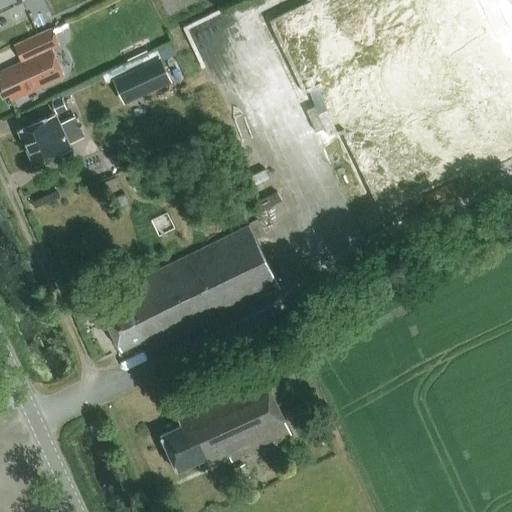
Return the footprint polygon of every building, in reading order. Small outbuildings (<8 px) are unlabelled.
[(22,0),(0,0),(0,7),(7,5),(10,12),(25,6),(22,0)] [(13,99),(63,76),(52,49),(60,46),(53,29),(14,47),(20,62),(1,71),(3,77),(0,78),(0,85),(4,94),(10,91),(13,99)] [(160,59),(117,80),(128,102),(171,82),(160,59)] [(63,101),(54,105),(58,113),(67,109),(63,101)] [(72,150),(69,144),(84,137),(76,118),(60,126),(56,115),(21,131),(37,166),(72,150)] [(243,182),(247,189),(269,178),(265,171),(243,182)] [(105,182),(110,193),(122,188),(117,177),(105,182)] [(276,193),(254,204),(258,212),(280,201),(276,193)] [(265,234),(258,220),(251,223),(257,237),(265,234)] [(128,301),(103,313),(112,331),(122,349),(143,339),(150,351),(279,288),(263,256),(248,225),(122,285),(128,301)] [(290,316),(278,323),(283,333),(295,326),(290,316)] [(206,459),(209,465),(230,456),(232,459),(288,434),(262,375),(176,414),(182,425),(161,434),(178,471),(206,459)] [(312,411),(307,400),(289,409),(293,419),(312,411)] [(250,475),(245,464),(235,469),(240,480),(250,475)]
